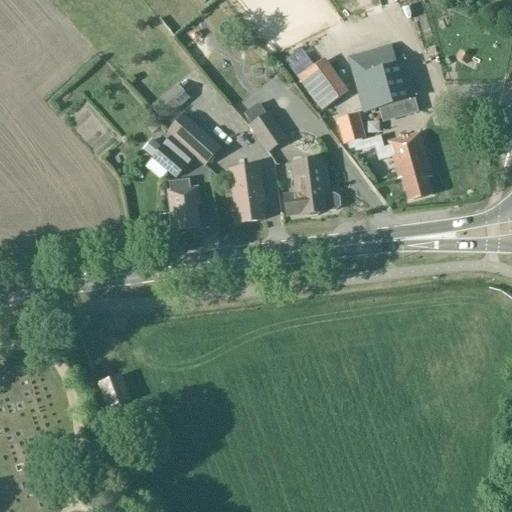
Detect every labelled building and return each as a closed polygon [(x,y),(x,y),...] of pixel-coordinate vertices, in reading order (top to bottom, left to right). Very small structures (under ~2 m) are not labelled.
[(392,47),(348,59),(363,114),(417,100),(406,63),(397,65),(392,47)] [(349,92),(325,60),(299,80),(322,112),(349,92)] [(160,115),(188,97),(179,84),(152,101),(160,115)] [(289,142),(268,113),(248,127),(269,156),(289,142)] [(168,134),(171,137),(194,159),(206,169),(222,151),(183,116),(168,134)] [(358,116),(338,121),(344,144),(347,143),(349,150),(354,149),(355,152),(376,147),(380,161),(392,158),(398,181),(402,179),(409,203),(433,197),(428,179),(431,178),(425,156),(419,135),(388,144),(389,147),(382,148),(380,138),(361,142),(361,140),(364,139),(358,116)] [(194,159),(171,137),(152,160),(177,182),(188,167),(187,167),(194,159)] [(327,213),(338,211),(341,207),(340,198),(335,194),(324,196),(323,190),(327,189),(323,159),(293,164),(298,196),(285,198),(289,219),(300,217),(301,218),(327,213)] [(260,168),(230,172),(236,226),(263,223),(260,199),(264,199),(260,168)] [(171,194),(169,194),(174,233),(201,230),(198,207),(202,206),(200,190),(191,191),(190,182),(170,184),(171,194)] [(111,409),(131,400),(122,378),(101,387),(111,409)]
